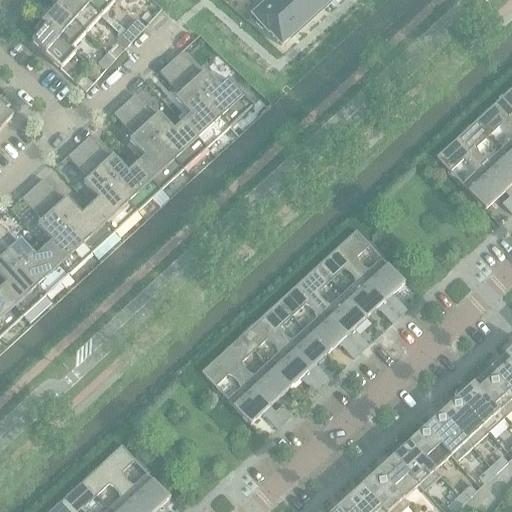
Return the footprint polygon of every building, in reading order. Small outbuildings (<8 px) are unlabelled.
[(80,0),(62,0),(56,7),(86,34),(100,18),(80,0)] [(80,0),(100,18),(115,2),(113,0),(80,0)] [(269,0),(255,0),(246,8),(258,21),(255,23),(261,30),(264,28),(281,46),(297,32),(269,1),(269,0)] [(269,0),(269,1),(297,32),(312,18),(295,0),(269,0)] [(295,0),(312,18),(327,4),(322,0),(295,0)] [(56,7),(42,23),(71,50),(72,50),(86,34),(56,7)] [(125,31),(120,37),(130,45),(145,29),(135,20),(125,31)] [(75,53),(72,50),(71,50),(42,23),(34,31),(38,35),(30,43),(60,70),(75,53)] [(112,24),(109,27),(120,37),(125,31),(112,23),(112,24)] [(115,61),(125,50),(117,43),(107,54),(115,61)] [(107,54),(97,65),(105,72),(115,61),(107,54)] [(180,54),(170,64),(229,129),(253,107),(228,80),(219,88),(204,72),(200,76),(180,54)] [(190,115),(182,123),(206,150),(229,129),(170,64),(159,74),(179,95),(175,99),(190,115)] [(85,94),(92,86),(82,76),(75,84),(85,94)] [(511,124),(511,88),(494,105),(511,124)] [(154,118),(134,96),(124,106),(183,171),(206,150),(182,123),(173,131),(158,114),(154,118)] [(0,131),(12,119),(4,112),(8,108),(0,100),(0,131)] [(511,163),(511,124),(494,105),(475,123),(511,163)] [(144,157),(136,165),(160,192),(183,171),(124,106),(113,116),(133,137),(129,141),(144,157)] [(504,193),(509,199),(509,198),(511,201),(511,186),(511,185),(511,163),(475,123),(456,140),(504,193)] [(108,160),(88,138),(78,148),(137,213),(160,192),(136,165),(127,173),(112,156),(108,160)] [(456,140),(436,158),(484,211),(504,193),(456,140)] [(98,200),(89,207),(114,234),(137,213),(78,148),(67,158),(87,179),(83,183),(98,200)] [(62,202),(42,180),(32,190),(91,255),(114,234),(89,207),(81,215),(66,198),(62,202)] [(52,242),(43,249),(68,276),(91,255),(32,190),(21,200),(41,222),(37,225),(52,242)] [(511,201),(509,198),(509,199),(502,205),(511,216),(511,215),(511,201)] [(16,244),(0,226),(0,248),(45,297),(68,276),(43,249),(35,257),(20,240),(16,244)] [(356,232),(336,250),(399,319),(407,312),(392,296),(404,285),(356,232)] [(0,277),(6,284),(0,289),(0,294),(22,319),(45,297),(0,248),(0,277)] [(392,326),(399,319),(336,250),(317,268),(365,320),(377,310),(392,326)] [(354,331),(365,320),(317,268),(298,285),(361,354),(369,347),(354,331)] [(353,361),(361,354),(298,285),(279,303),(327,356),(339,345),(353,361)] [(0,338),(22,319),(0,294),(0,338)] [(315,366),(327,356),(279,303),(259,320),(323,389),(330,382),(315,366)] [(315,396),(323,389),(259,320),(240,338),(289,391),(300,380),(315,396)] [(240,338),(221,356),(270,408),(289,391),(240,338)] [(275,414),(270,408),(221,356),(201,374),(250,426),(262,415),(277,431),(292,417),(282,407),(275,414)] [(511,365),(504,356),(488,371),(511,397),(511,365)] [(511,397),(488,371),(472,386),(498,414),(497,415),(503,421),(511,412),(511,397)] [(497,415),(498,414),(472,386),(456,400),(482,429),(483,428),(497,415)] [(488,434),(483,428),(482,429),(456,400),(440,415),(472,449),(488,434)] [(456,464),(472,449),(440,415),(424,429),(450,458),(456,464)] [(435,472),(450,458),(424,429),(408,444),(434,472),(435,472)] [(441,478),(435,472),(434,472),(408,444),(392,459),(418,487),(418,488),(423,494),(441,478)] [(121,447),(102,465),(144,511),(158,511),(170,500),(121,447)] [(501,458),(490,469),(496,476),(508,465),(501,458)] [(392,459),(376,473),(402,502),(403,501),(418,488),(418,487),(392,459)] [(144,511),(102,465),(82,483),(109,511),(144,511)] [(484,486),(496,476),(490,469),(478,480),(484,486)] [(403,511),(409,507),(403,501),(402,502),(376,473),(360,488),(382,511),(403,511)] [(109,511),(82,483),(63,500),(74,511),(109,511)] [(470,487),(458,498),(464,505),(476,494),(470,487)] [(382,511),(360,488),(345,502),(353,511),(382,511)] [(449,511),(456,511),(464,505),(458,498),(446,509),(449,511)] [(74,511),(63,500),(50,511),(74,511)] [(353,511),(345,502),(334,511),(353,511)]
